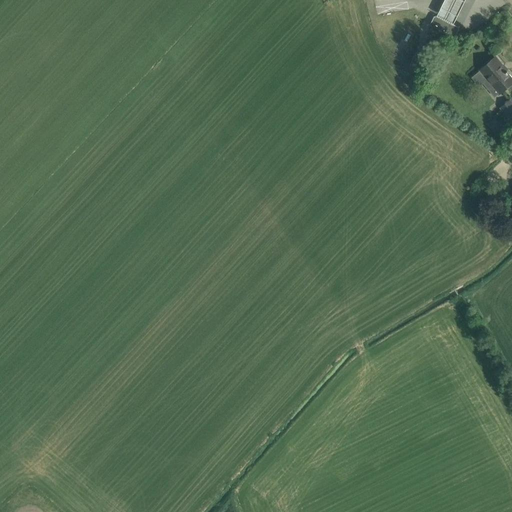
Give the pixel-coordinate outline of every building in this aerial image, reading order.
[(466,0),(446,0),(439,15),(455,24),(466,0)] [(449,35),(457,34),(459,29),(458,27),(437,15),(435,16),(430,25),(449,35)] [(409,68),(424,74),(430,61),(415,54),(409,68)] [(497,57),(480,70),(499,94),(511,82),(511,77),(508,73),(509,72),(508,70),(506,72),(502,67),(504,65),(497,57)] [(502,108),(511,119),(511,102),(511,101),(502,108)] [(499,146),(503,151),(511,144),(506,139),(499,146)]
